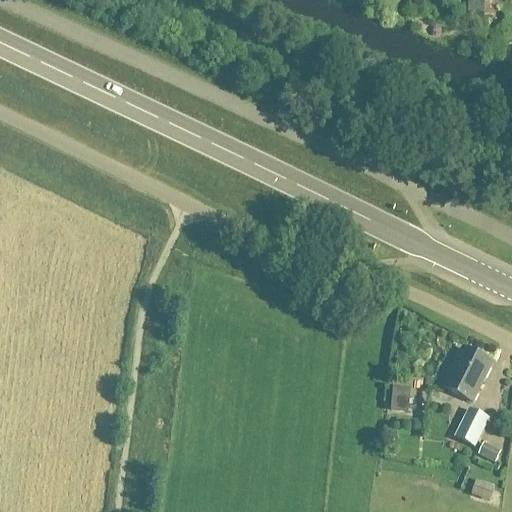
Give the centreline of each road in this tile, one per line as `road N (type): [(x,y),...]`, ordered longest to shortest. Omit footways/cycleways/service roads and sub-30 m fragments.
road 1 (unclassified): [(439,255),(408,184),(4,0)]
road 2 (tertiary): [(439,255),(0,42)]
road 3 (unclassified): [(343,268),(186,205),(0,114)]
road 4 (residential): [(511,340),(343,268)]
